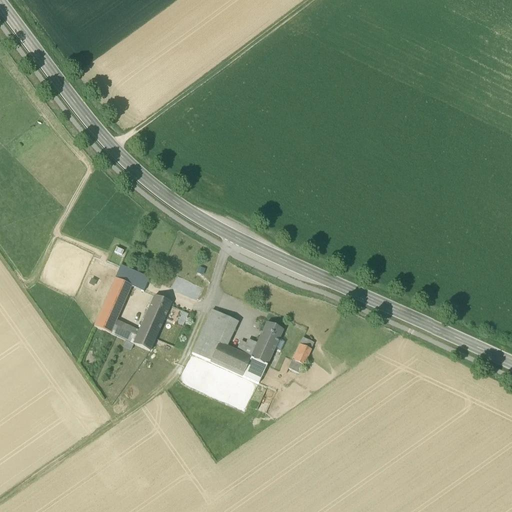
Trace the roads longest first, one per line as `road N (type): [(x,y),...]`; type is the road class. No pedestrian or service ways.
road 1 (secondary): [(511,361),(251,247),(162,194),(111,150),(0,3)]
road 2 (track): [(0,498),(168,380),(189,335)]
road 3 (track): [(111,150),(317,0)]
